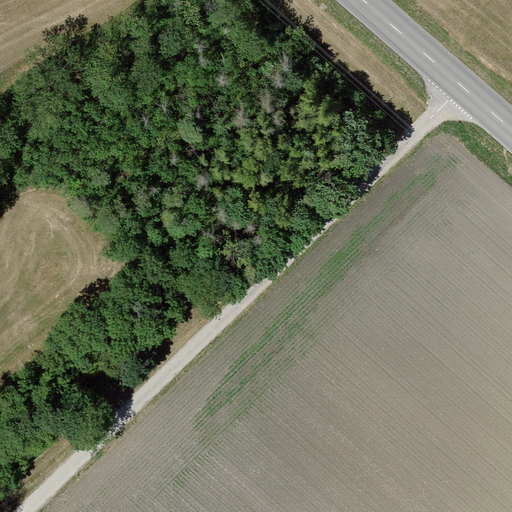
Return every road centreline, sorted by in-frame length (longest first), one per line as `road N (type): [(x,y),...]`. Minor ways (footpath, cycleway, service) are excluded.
road 1 (track): [(461,86),(26,511)]
road 2 (secondary): [(511,130),(363,0)]
